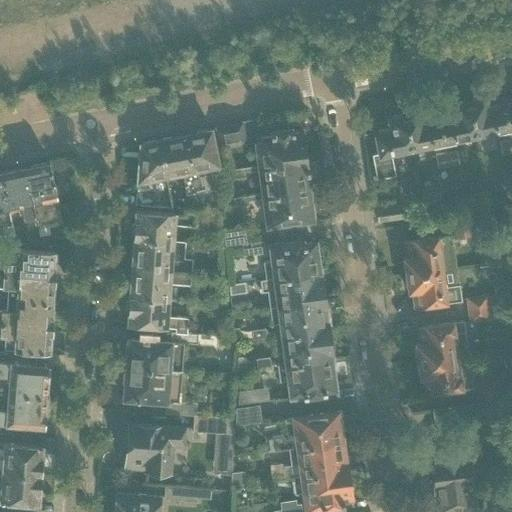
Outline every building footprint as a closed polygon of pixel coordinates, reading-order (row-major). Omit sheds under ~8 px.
[(511,95),(501,97),(508,133),(511,131),(511,95)] [(485,97),(467,100),(475,137),(496,133),(497,135),(508,133),(501,97),(486,100),(485,97)] [(451,108),(436,111),(444,146),(455,144),(455,141),(475,137),(467,100),(450,104),(451,108)] [(421,110),(403,114),(410,151),(432,146),(432,149),(444,146),(436,111),(421,114),(421,110)] [(410,151),(403,114),(385,117),(386,121),(371,124),(376,149),(371,150),(376,174),(393,170),(393,164),(391,154),(410,151)] [(260,119),(241,122),(244,135),(251,134),(253,143),(256,166),(257,166),(306,160),(302,130),(292,132),(292,129),(288,129),(288,128),(263,132),(260,119)] [(229,125),(215,128),(218,141),(220,150),(222,149),(225,149),(229,148),(227,139),(231,138),(244,135),(241,122),(229,125)] [(210,129),(183,134),(190,169),(192,180),(194,191),(195,192),(198,191),(206,190),(202,170),(217,166),(214,149),(210,129)] [(183,134),(157,140),(165,177),(167,177),(182,174),(186,194),(195,192),(194,191),(192,180),(190,169),(183,134)] [(511,150),(509,139),(498,141),(501,153),(511,150)] [(150,180),(165,177),(157,140),(138,143),(135,190),(151,186),(150,180)] [(455,150),(445,152),(447,164),(458,162),(455,150)] [(447,164),(445,152),(435,154),(437,167),(447,164)] [(49,162),(48,162),(51,176),(72,172),(71,158),(49,162)] [(257,166),(256,166),(260,194),(260,195),(261,195),(306,189),(304,173),(308,173),(306,160),(257,166)] [(48,162),(24,167),(36,227),(44,225),(48,225),(49,224),(60,222),(57,206),(55,194),(57,194),(55,184),(53,185),(51,176),(48,162)] [(24,167),(1,172),(10,216),(22,214),(25,230),(36,227),(24,167)] [(244,168),(230,170),(231,179),(245,177),(244,168)] [(0,171),(0,234),(1,234),(13,232),(10,216),(1,172),(0,171)] [(261,195),(260,195),(264,224),(294,220),(314,218),(312,205),(308,205),(306,189),(261,195)] [(248,197),(233,198),(234,199),(235,207),(249,205),(248,197)] [(375,209),(377,222),(400,219),(398,206),(375,209)] [(133,236),(133,238),(173,241),(175,212),(135,209),(134,223),(131,226),(130,232),(133,236)] [(470,239),(468,219),(454,220),(456,240),(470,239)] [(221,232),(223,246),(246,243),(244,229),(221,232)] [(405,272),(405,275),(442,270),(439,249),(448,247),(447,236),(404,241),(406,257),(403,257),(404,262),(402,264),(403,270),(405,272)] [(133,238),(131,267),(190,271),(191,258),(184,258),(185,242),(173,241),(133,238)] [(265,279),(268,279),(317,271),(313,243),(305,244),(304,243),(301,243),(301,241),(267,246),(269,261),(262,262),(265,279)] [(0,272),(53,276),(54,252),(34,250),(9,249),(8,261),(0,260),(0,272)] [(131,267),(129,296),(169,299),(170,282),(189,283),(190,271),(131,267)] [(442,270),(405,275),(406,279),(404,280),(405,287),(407,289),(408,293),(411,292),(414,308),(456,302),(454,289),(445,291),(442,270)] [(321,271),(317,271),(268,279),(265,279),(259,280),(261,292),(267,291),(269,307),(325,299),(321,271)] [(0,286),(7,287),(6,298),(51,301),(53,276),(0,272),(0,286)] [(245,282),(228,284),(229,295),(246,293),(245,282)] [(465,298),(467,311),(489,308),(488,295),(465,298)] [(169,299),(129,296),(129,298),(125,301),(125,308),(128,311),(127,324),(174,328),(174,332),(186,333),(187,317),(168,315),(169,299)] [(0,322),(49,326),(51,301),(6,298),(5,310),(0,309),(0,322)] [(279,335),(329,328),(325,299),(269,307),(271,325),(277,324),(279,335)] [(489,308),(467,311),(469,323),(491,320),(489,308)] [(415,348),(414,350),(415,357),(417,358),(417,361),(417,362),(423,361),(454,357),(467,355),(464,333),(463,321),(436,325),(424,327),(420,327),(416,328),(418,339),(418,343),(415,344),(415,348)] [(49,326),(0,322),(0,335),(4,336),(3,349),(11,349),(48,351),(49,326)] [(227,329),(227,337),(238,337),(237,328),(227,329)] [(274,336),(273,336),(273,337),(274,345),(275,354),(281,353),(282,361),(282,362),(282,364),(282,365),(329,359),(333,359),(329,328),(279,335),(274,336)] [(125,345),(125,351),(126,353),(125,366),(182,371),(183,343),(199,344),(200,335),(186,333),(174,332),(170,332),(169,342),(127,339),(127,343),(125,345)] [(0,392),(45,396),(47,365),(27,364),(6,362),(7,353),(0,352),(0,392)] [(472,388),(470,375),(467,355),(454,357),(417,362),(418,365),(416,367),(417,374),(419,375),(420,379),(423,379),(426,394),(472,388)] [(237,357),(236,370),(253,368),(252,363),(241,357),(237,357)] [(282,365),(277,366),(279,382),(285,381),(288,398),(322,393),(321,391),(325,391),(324,389),(333,388),(329,359),(282,365)] [(182,371),(125,366),(125,370),(123,372),(122,379),(124,381),(122,399),(165,402),(179,403),(182,371)] [(488,377),(475,379),(477,395),(492,393),(501,391),(503,391),(500,373),(488,375),(488,377)] [(239,391),(238,404),(251,403),(249,390),(239,391)] [(45,396),(0,392),(0,423),(43,426),(45,396)] [(165,402),(165,414),(194,416),(195,416),(195,413),(196,404),(179,403),(165,402)] [(484,421),(481,404),(456,407),(459,424),(484,421)] [(258,407),(237,410),(237,425),(260,421),(258,407)] [(286,437),(267,440),(267,442),(269,451),(288,448),(289,448),(301,447),(341,441),(338,425),(342,424),(340,411),(321,414),(284,419),(286,437)] [(194,416),(193,428),(231,431),(232,416),(195,413),(195,416),(194,416)] [(185,427),(148,425),(128,423),(126,441),(123,441),(123,453),(126,455),(125,468),(171,471),(173,444),(184,445),(185,427)] [(442,444),(432,445),(428,446),(433,486),(438,486),(441,510),(471,506),(469,496),(471,496),(471,493),(469,493),(467,481),(472,481),(469,456),(479,455),(480,439),(453,442),(452,441),(442,442),(442,444)] [(272,480),(292,477),(349,469),(347,456),(343,457),(341,441),(289,448),(288,448),(290,465),(284,466),(285,469),(271,470),(272,480)] [(0,443),(0,472),(39,475),(41,446),(0,443)] [(349,469),(292,477),(294,494),(300,493),(303,510),(340,504),(340,503),(343,503),(343,500),(353,499),(349,469)] [(231,473),(230,485),(245,483),(244,471),(231,473)] [(39,475),(0,472),(0,501),(37,504),(39,475)] [(163,498),(195,501),(196,488),(164,486),(163,498)] [(157,511),(158,496),(115,493),(113,511),(157,511)] [(272,511),(300,511),(299,505),(293,506),(292,501),(279,503),(280,511),(272,511)]
